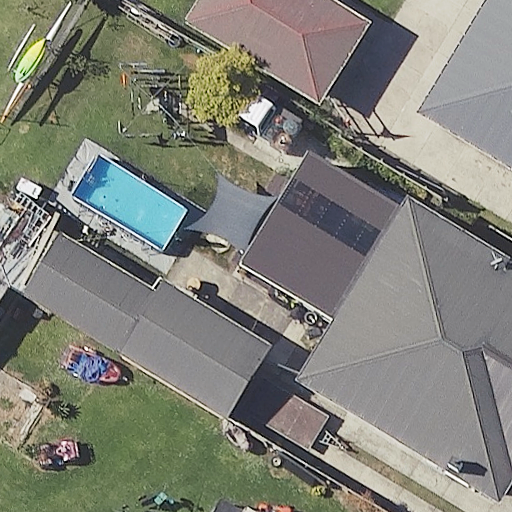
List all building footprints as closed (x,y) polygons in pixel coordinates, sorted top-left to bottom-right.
[(389,26),(346,0),(232,0),(212,34),(338,110),(389,26)] [(511,25),(449,133),(511,169),(511,25)] [(0,277),(253,429),(296,358),(32,199),(0,252),(0,277)] [(511,267),(434,223),(394,294),(342,264),(316,309),(365,337),(329,400),(511,505),(511,267)] [(85,396),(0,347),(0,456),(37,478),(85,396)]
